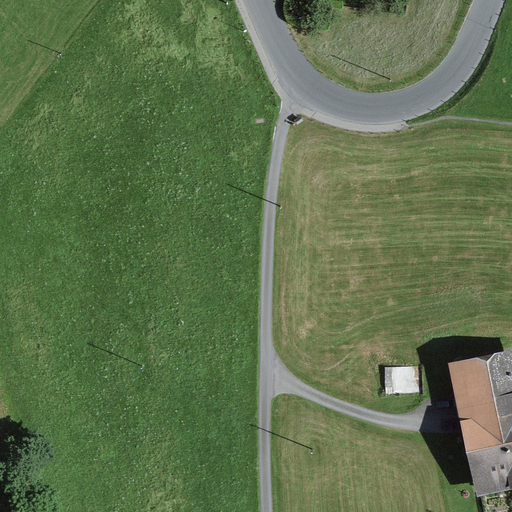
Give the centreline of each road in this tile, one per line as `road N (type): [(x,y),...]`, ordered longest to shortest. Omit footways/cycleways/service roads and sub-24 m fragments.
road 1 (unclassified): [(308,84),(281,132),(267,240),(266,511)]
road 2 (unclassified): [(308,84),(342,107),(381,116),(411,111),(462,69),(489,0)]
